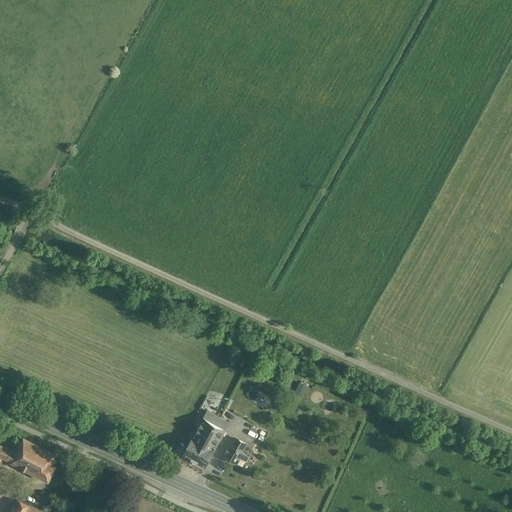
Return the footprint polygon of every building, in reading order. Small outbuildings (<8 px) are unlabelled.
[(240,414),(236,411),(231,421),(235,423),(240,414)] [(228,423),(216,416),(212,423),(224,430),(228,423)] [(212,423),(204,418),(193,439),(192,438),(183,455),(205,466),(214,451),(213,450),(224,430),(212,423)] [(53,454),(24,438),(17,452),(12,461),(16,464),(17,463),(39,475),(40,475),(42,478),(46,480),(54,466),(49,464),(53,454)] [(246,445),(235,439),(231,446),(241,452),(246,445)] [(0,463),(0,464),(4,457),(12,461),(17,452),(0,444),(0,463)] [(231,446),(230,446),(224,456),(236,463),(239,458),(242,453),(241,452),(231,446)] [(248,456),(242,453),(239,458),(246,462),(248,456)] [(14,508),(11,511),(10,511),(40,511),(41,510),(21,501),(18,506),(16,505),(14,508)]
